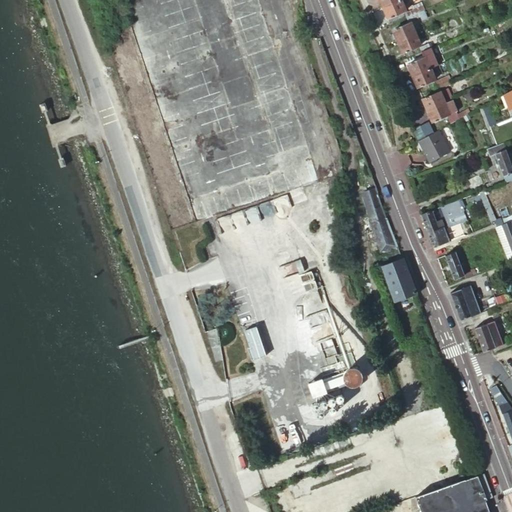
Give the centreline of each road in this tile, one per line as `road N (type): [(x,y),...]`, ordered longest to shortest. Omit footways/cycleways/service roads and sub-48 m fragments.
road 1 (primary): [(462,369),(317,0)]
road 2 (unclassified): [(132,181),(243,511)]
road 3 (primary): [(511,496),(462,369)]
road 4 (unclassified): [(93,67),(132,181)]
